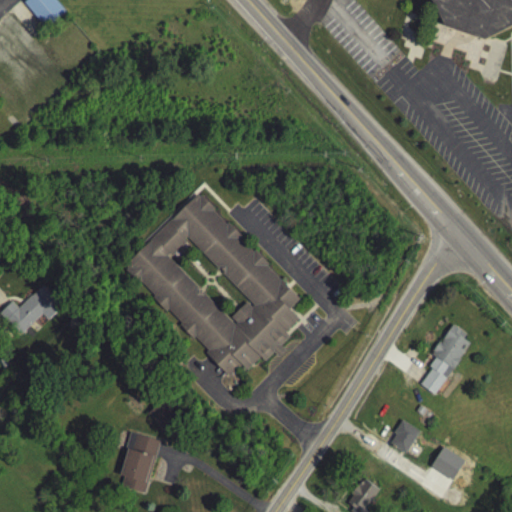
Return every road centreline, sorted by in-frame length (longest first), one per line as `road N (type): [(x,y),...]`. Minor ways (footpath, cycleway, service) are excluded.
road 1 (residential): [(451,232),(274,511)]
road 2 (primary): [(349,115),(245,0)]
